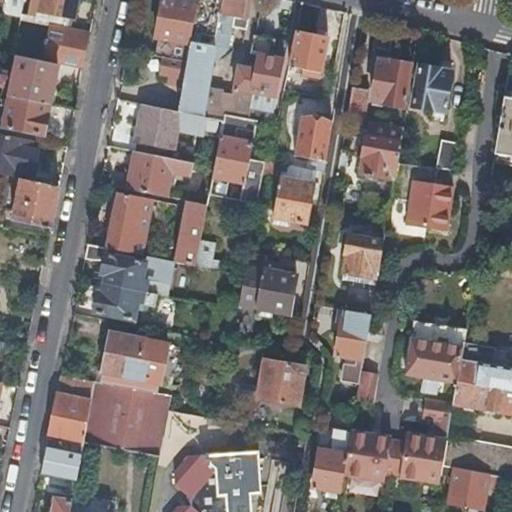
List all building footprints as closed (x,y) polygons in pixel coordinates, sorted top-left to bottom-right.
[(23,0),(0,0),(3,0),(2,5),(4,6),(6,13),(20,16),(23,0)] [(29,0),(23,0),(20,16),(20,18),(26,19),(29,0)] [(82,68),(90,32),(66,28),(69,16),(36,9),(37,0),(29,0),(26,19),(49,24),(42,59),(58,63),(82,68)] [(77,0),(37,0),(36,9),(69,16),(74,17),(77,0)] [(187,53),(189,44),(189,43),(191,34),(197,1),(190,0),(160,0),(155,36),(158,36),(154,55),(163,57),(161,71),(167,73),(166,81),(182,84),(187,53)] [(214,39),(216,28),(221,0),(196,0),(197,1),(191,34),(214,39)] [(221,0),(216,28),(239,32),(244,0),(221,0)] [(296,29),(289,64),(308,68),(307,72),(320,74),(327,35),(296,29)] [(182,110),(224,118),(225,112),(258,118),(273,121),(285,58),(269,54),(272,41),(252,37),(249,50),(257,52),(254,68),(239,65),(232,100),(207,96),(215,49),(213,48),(189,44),(187,53),(182,84),(178,109),(182,110)] [(50,102),(58,63),(42,59),(17,54),(9,94),(50,102)] [(382,98),(381,101),(402,105),(410,61),(390,58),(389,60),(377,58),(371,96),(382,98)] [(419,63),(412,103),(443,109),(450,70),(436,68),(436,66),(419,63)] [(351,85),(347,115),(362,118),(367,88),(351,85)] [(50,102),(9,94),(2,124),(43,133),(50,102)] [(511,95),(504,94),(494,151),(510,154),(509,159),(511,159),(511,95)] [(175,146),(182,110),(178,109),(144,102),(137,139),(175,146)] [(243,199),(259,201),(264,171),(266,160),(251,158),(252,149),(254,139),(236,136),(237,126),(256,129),(258,118),(225,112),(224,118),(221,133),(215,166),(214,175),(214,176),(246,182),(243,199)] [(317,168),(325,169),(333,122),(300,116),(294,153),(318,157),(317,168)] [(360,171),(394,177),(394,174),(397,159),(403,124),(396,123),(369,119),(367,134),(365,133),(362,153),(363,154),(360,171)] [(236,136),(254,139),(256,129),(237,126),(236,136)] [(41,140),(0,131),(0,172),(11,175),(33,179),(41,140)] [(40,181),(48,142),(41,140),(33,179),(40,181)] [(444,143),(440,165),(452,167),(456,145),(444,143)] [(251,158),(266,160),(267,157),(271,158),(272,153),(252,149),(251,158)] [(129,187),(168,195),(173,171),(192,174),(195,162),(136,150),(129,187)] [(266,160),(264,171),(274,173),(277,170),(279,160),(271,158),(267,157),(266,160)] [(393,183),(391,194),(411,198),(407,221),(446,228),(453,184),(435,181),(438,165),(397,159),(394,174),(394,177),(393,183)] [(279,168),(271,213),(306,219),(312,181),(290,178),(291,171),(279,168)] [(51,226),(59,185),(40,181),(33,179),(11,175),(8,189),(13,190),(15,184),(19,185),(13,219),(51,226)] [(141,252),(153,197),(118,190),(117,197),(110,229),(107,245),(124,249),(141,252)] [(105,228),(110,229),(117,197),(112,196),(105,228)] [(197,264),(202,239),(208,203),(189,199),(178,260),(197,264)] [(343,270),(377,276),(379,266),(381,251),(383,239),(348,232),(344,252),(346,253),(343,270)] [(197,264),(211,266),(216,241),(202,239),(197,264)] [(158,292),(168,294),(169,294),(175,265),(146,259),(123,255),(124,249),(107,245),(88,241),(85,255),(104,259),(102,271),(106,272),(105,281),(158,292)] [(147,253),(146,259),(175,265),(176,259),(169,258),(147,253)] [(245,274),(240,302),(290,311),(296,273),(247,265),(245,274)] [(98,280),(105,281),(106,272),(102,271),(100,276),(99,275),(98,280)] [(417,289),(437,293),(440,278),(420,274),(417,289)] [(155,304),(158,292),(105,281),(103,290),(98,289),(94,309),(134,317),(138,301),(155,304)] [(371,312),(345,308),(343,316),(341,316),(335,353),(363,358),(368,330),(371,312)] [(456,381),(460,356),(465,327),(414,318),(404,372),(423,375),(421,388),(437,391),(440,378),(456,381)] [(157,381),(166,342),(110,330),(102,369),(103,370),(101,380),(154,390),(156,381),(157,381)] [(229,360),(232,343),(207,338),(204,355),(229,360)] [(154,390),(168,393),(178,345),(166,342),(157,381),(156,381),(154,390)] [(306,364),(263,356),(256,395),(300,402),(306,364)] [(456,382),(453,402),(511,411),(511,365),(460,356),(456,381),(456,382)] [(362,368),(357,398),(374,401),(379,370),(362,368)] [(68,374),(62,372),(58,390),(65,392),(91,397),(94,379),(68,374)] [(159,454),(168,408),(170,394),(168,393),(154,390),(101,380),(94,379),(91,397),(83,439),(120,446),(159,454)] [(65,392),(58,390),(47,444),(81,451),(83,439),(91,397),(65,392)] [(398,455),(395,473),(400,474),(399,476),(439,482),(443,462),(447,433),(451,411),(453,402),(425,397),(425,398),(422,414),(437,417),(434,434),(407,430),(405,439),(396,437),(393,455),(398,455)] [(380,432),(351,428),(350,437),(348,447),(347,453),(344,472),(384,479),(385,472),(390,473),(395,473),(398,455),(393,455),(396,437),(391,437),(391,434),(380,432)] [(511,443),(447,433),(443,462),(454,465),(496,472),(502,473),(511,475),(511,443)] [(348,447),(350,437),(339,435),(338,445),(348,447)] [(76,476),(81,451),(47,444),(42,469),(76,476)] [(344,472),(347,453),(319,448),(313,485),(341,490),(344,472)] [(251,511),(251,491),(261,491),(259,456),(251,457),(251,449),(189,452),(174,469),(174,482),(190,496),(190,503),(179,504),(170,511),(251,511)] [(496,472),(454,465),(448,499),(483,505),(488,477),(495,478),(496,472)] [(511,475),(502,473),(500,484),(510,486),(511,475)] [(73,496),(69,511),(112,511),(115,498),(74,490),(73,496)] [(50,511),(69,511),(73,496),(54,493),(50,511)]
